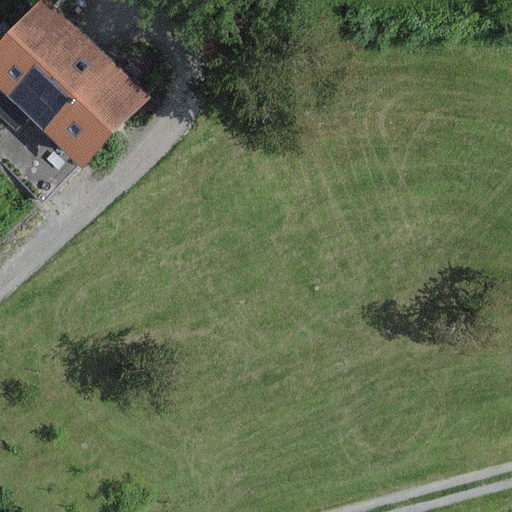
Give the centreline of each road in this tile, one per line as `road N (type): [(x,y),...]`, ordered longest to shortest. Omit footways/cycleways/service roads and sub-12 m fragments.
road 1 (track): [(0,290),(182,130)]
road 2 (track): [(511,467),(371,511)]
